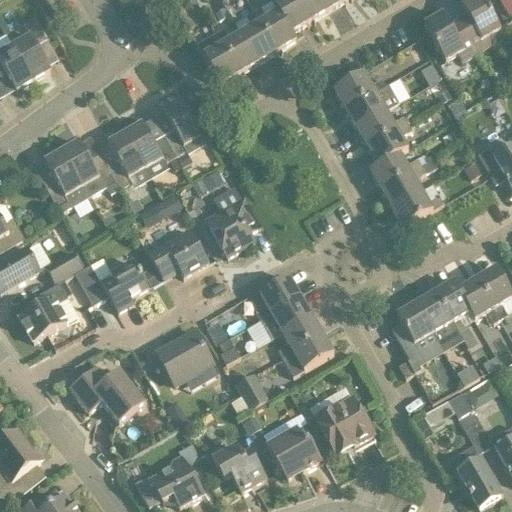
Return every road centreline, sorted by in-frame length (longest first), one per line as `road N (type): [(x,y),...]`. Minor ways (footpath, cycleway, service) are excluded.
road 1 (residential): [(20,386),(102,340),(123,345),(181,314),(207,318),(301,261),(325,266)]
road 2 (residential): [(288,112),(269,105),(237,122),(215,116),(185,65),(145,53),(121,61)]
road 3 (residential): [(288,112),(298,75),(429,0)]
road 4 (residential): [(20,386),(115,511)]
road 5 (residential): [(121,61),(0,151)]
road 6 (residential): [(359,236),(361,213),(305,124),(288,112)]
road 7 (residential): [(511,231),(470,255),(455,253),(417,270),(385,267)]
